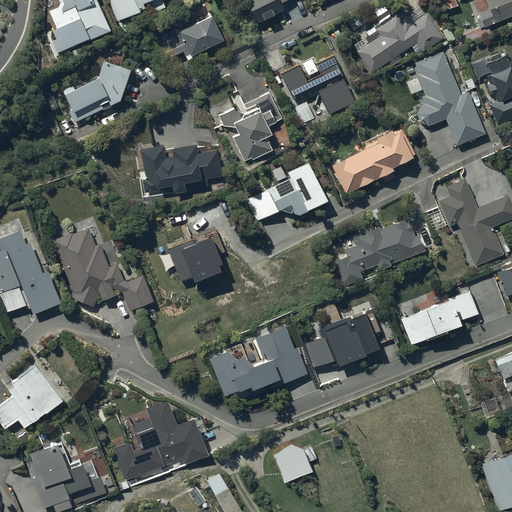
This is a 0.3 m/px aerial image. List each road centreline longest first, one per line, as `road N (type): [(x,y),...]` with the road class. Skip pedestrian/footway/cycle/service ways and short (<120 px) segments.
road 1 (residential): [(0,362),(60,321),(235,418),(263,420),(511,321)]
road 2 (residential): [(289,240),(511,132)]
road 3 (residential): [(163,92),(354,0)]
